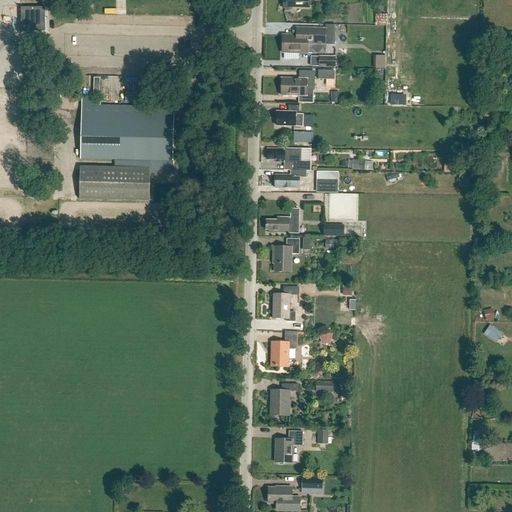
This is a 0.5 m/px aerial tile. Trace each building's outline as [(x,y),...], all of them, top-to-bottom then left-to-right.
[(283,0),(284,9),(291,9),(291,8),(309,8),(309,0),(283,0)] [(21,8),(21,32),(45,31),(45,7),(21,8)] [(384,25),(384,14),(373,14),(373,25),(384,25)] [(315,29),(302,29),(297,29),(297,36),(283,36),(283,53),(308,54),(317,54),(319,52),(319,44),(326,45),(326,29),(315,29)] [(339,57),(340,48),(333,48),(333,57),(318,56),(318,67),(335,68),(335,57),(339,57)] [(372,56),(372,68),(383,68),(382,56),(372,56)] [(335,71),(318,71),(318,80),(334,80),(335,71)] [(313,103),(314,91),(307,91),(307,79),(282,79),(282,96),(300,97),(299,103),(313,103)] [(411,106),(411,96),(390,96),(390,106),(411,106)] [(173,173),(173,161),(174,108),(100,106),(100,98),(82,98),(81,159),(140,160),(140,168),(80,167),(80,199),(150,201),(150,173),(173,173)] [(278,112),(277,126),(295,127),(304,128),(304,115),(299,115),(299,106),(289,106),(289,113),(278,112)] [(306,133),(294,133),(294,143),(306,143),(306,133)] [(307,171),(311,171),(311,162),(311,150),(302,150),(285,149),(285,150),(268,150),(268,160),(278,160),(278,162),(288,162),(288,163),(294,163),(294,171),(307,171)] [(354,160),(353,169),(368,171),(369,161),(354,160)] [(500,162),(490,162),(490,172),(500,172),(500,162)] [(294,171),(291,171),(291,176),(276,176),(276,188),(300,189),(300,178),(307,178),(307,171),(294,171)] [(338,193),(338,180),(338,172),(316,172),(316,193),(338,193)] [(398,174),(390,177),(392,183),(400,180),(398,174)] [(300,234),(300,210),(292,210),(292,218),(279,218),(278,221),(267,221),(267,230),(270,230),(270,233),(300,234)] [(352,237),(352,227),(344,227),(344,225),(323,225),(323,237),(344,237),(352,237)] [(299,254),(300,240),(287,240),(287,248),(274,247),(273,264),(275,265),(275,272),(292,273),(292,254),(299,254)] [(337,249),(337,240),(325,240),(325,249),(337,249)] [(299,296),(299,288),(284,287),(284,295),(274,295),(273,319),(286,319),(286,322),(295,322),(295,312),(290,312),(290,295),(299,296)] [(491,309),(482,311),(485,321),(494,319),(491,309)] [(490,325),(484,334),(493,341),(500,332),(490,325)] [(289,350),(297,350),(297,335),(304,335),(304,331),(297,331),(297,332),(285,332),(285,337),(285,344),(273,343),(272,367),(288,367),(289,350)] [(298,392),(299,385),(282,385),(282,391),(271,391),(271,416),(290,416),(290,392),(298,392)] [(472,442),(484,442),(484,429),(479,429),(479,425),(473,425),(472,442)] [(327,444),(328,430),(317,430),(317,444),(327,444)] [(303,446),(303,432),(289,432),(289,440),(276,440),(276,463),(293,464),(293,446),(303,446)] [(484,458),(484,442),(472,442),(472,458),(484,458)] [(313,487),(322,487),(323,479),(303,478),(302,490),(313,491),(313,487)] [(277,488),(277,489),(269,489),(269,504),(277,504),(277,511),(300,511),(300,500),(292,500),(292,488),(277,488)]
